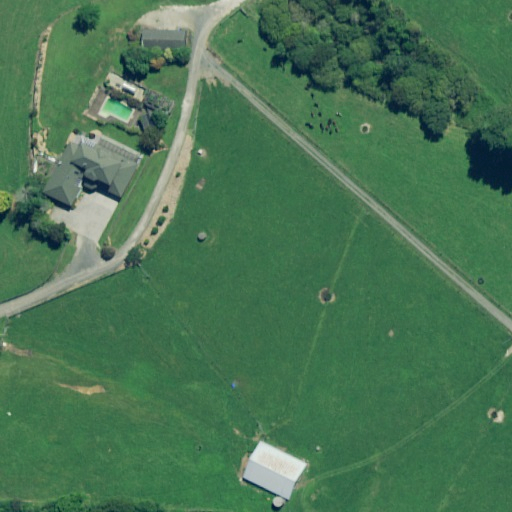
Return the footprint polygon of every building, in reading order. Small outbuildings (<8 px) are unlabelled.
[(190,32),(149,31),(149,50),(189,51),(190,32)] [(151,89),(112,73),(107,86),(146,102),(151,89)] [(159,112),(144,115),(149,136),(164,133),(159,112)] [(104,136),(99,146),(89,141),(86,147),(76,142),(51,194),(77,207),(92,176),(115,187),(113,192),(125,198),(146,156),(104,136)] [(292,500),(309,465),(265,443),(247,478),(292,500)]
